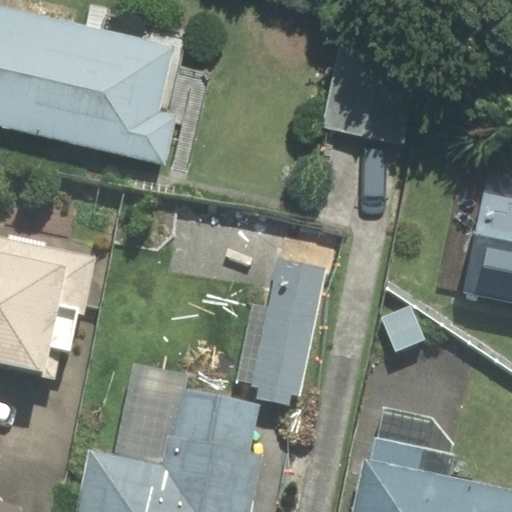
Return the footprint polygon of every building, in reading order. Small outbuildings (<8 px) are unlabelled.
[(173,47),(0,6),(0,124),(164,163),(174,117),(157,113),(173,47)] [(424,53),(346,35),(325,127),(403,144),(424,53)] [(511,199),(486,194),(465,295),(511,304),(511,199)] [(85,314),(97,257),(0,237),(0,368),(54,379),(61,346),(68,348),(76,313),(85,314)] [(324,276),(162,241),(144,332),(303,366),(324,276)] [(300,388),(138,352),(120,444),(279,478),(300,388)] [(511,511),(511,491),(450,479),(455,456),(378,440),(373,461),(365,460),(354,511),(511,511)] [(271,511),(274,500),(113,465),(103,511),(271,511)]
